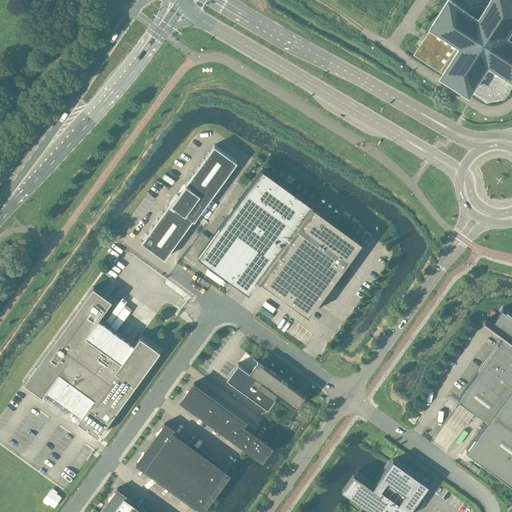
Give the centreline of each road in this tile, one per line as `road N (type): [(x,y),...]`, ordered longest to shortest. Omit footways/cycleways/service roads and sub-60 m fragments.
road 1 (unclassified): [(72,511),(221,307),(346,397)]
road 2 (secondary): [(177,4),(405,140)]
road 3 (secondary): [(15,190),(104,98),(177,4)]
road 4 (secondary): [(425,114),(218,0)]
road 5 (secondary): [(142,0),(15,190)]
road 6 (unclassified): [(424,0),(388,48),(488,111),(511,100)]
road 7 (unclassified): [(346,397),(487,499),(492,511)]
road 8 (unclassified): [(346,397),(447,255)]
road 9 (unclassified): [(264,511),(346,397)]
